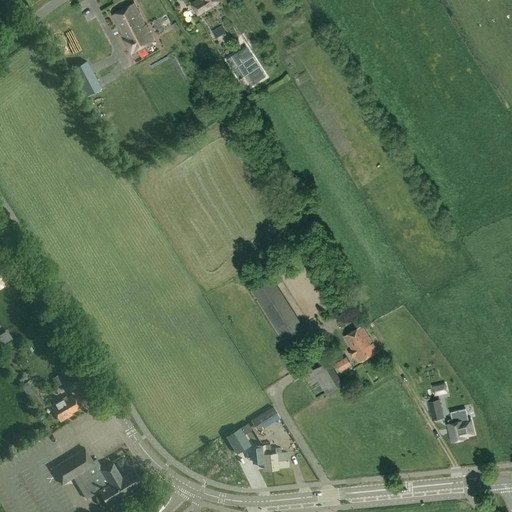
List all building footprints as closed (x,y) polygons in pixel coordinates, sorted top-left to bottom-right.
[(197,14),(221,0),(195,0),(196,1),(191,4),(197,14)] [(111,15),(121,34),(120,34),(130,53),(153,41),(143,22),(133,4),(111,15)] [(158,19),(152,22),(155,28),(161,26),(158,19)] [(221,26),(211,31),(216,38),(221,35),(223,38),(227,36),(221,26)] [(101,87),(87,61),(73,68),(87,95),(101,87)] [(309,337),(270,275),(250,288),(289,349),(309,337)] [(360,362),(377,351),(361,326),(344,337),(360,362)] [(340,385),(326,362),(312,370),(326,393),(340,385)] [(63,382),(59,374),(52,378),(56,387),(63,382)] [(30,380),(21,385),(40,416),(45,413),(43,408),(46,406),(30,380)] [(64,398),(51,406),(60,421),(72,414),(71,413),(80,407),(73,395),(65,399),(64,398)] [(427,402),(431,420),(443,417),(439,399),(427,402)] [(273,406),(251,421),(257,430),(262,427),(263,429),(281,418),(273,406)] [(451,441),(466,437),(462,421),(447,424),(451,441)] [(240,427),(227,436),(237,453),(251,444),(240,427)] [(277,467),(276,452),(266,453),(265,445),(255,446),(257,465),(264,464),(265,469),(278,468),(277,467)] [(276,452),(277,467),(288,466),(287,452),(281,453),(281,447),(276,448),(276,452)] [(81,450),(112,503),(143,483),(134,468),(122,476),(120,473),(113,462),(102,469),(96,459),(93,461),(85,448),(81,450)] [(112,503),(81,450),(52,468),(62,484),(74,477),(86,499),(99,491),(108,505),(112,503)] [(121,468),(127,465),(122,458),(117,461),(121,468)]
